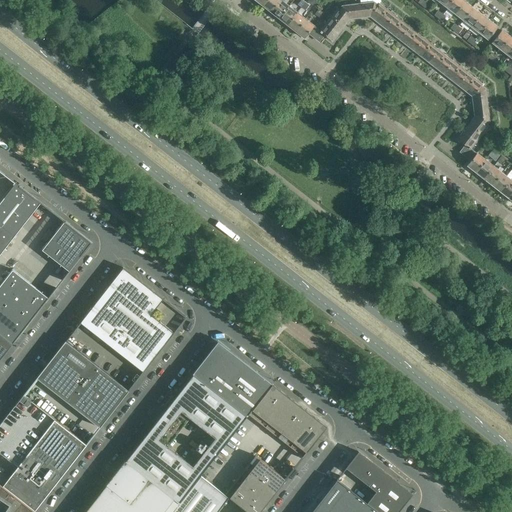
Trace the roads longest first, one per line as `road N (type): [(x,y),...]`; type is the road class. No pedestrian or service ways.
road 1 (secondary): [(511,416),(0,15)]
road 2 (secondary): [(0,49),(511,450)]
road 3 (residential): [(511,220),(230,0)]
road 4 (unclassified): [(58,511),(216,315)]
road 5 (unclassified): [(0,387),(116,238)]
road 6 (unclassified): [(216,315),(353,425)]
road 7 (unclassified): [(0,148),(116,238)]
road 8 (unclassified): [(427,511),(435,487),(353,425)]
road 9 (unclassified): [(116,238),(216,315)]
